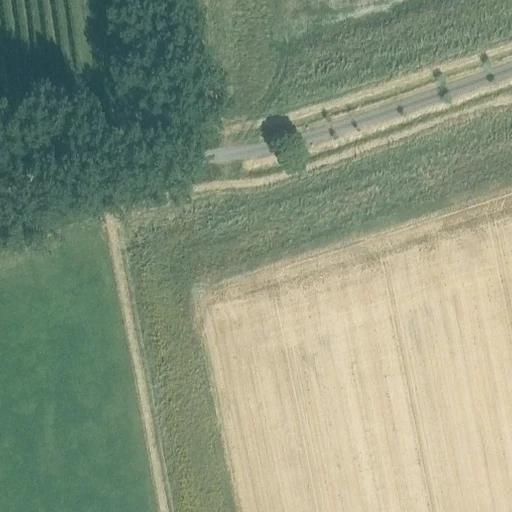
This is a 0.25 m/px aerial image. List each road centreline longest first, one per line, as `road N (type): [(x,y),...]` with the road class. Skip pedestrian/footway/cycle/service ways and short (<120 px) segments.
road 1 (track): [(0,204),(132,138)]
road 2 (track): [(154,0),(155,103),(132,138)]
